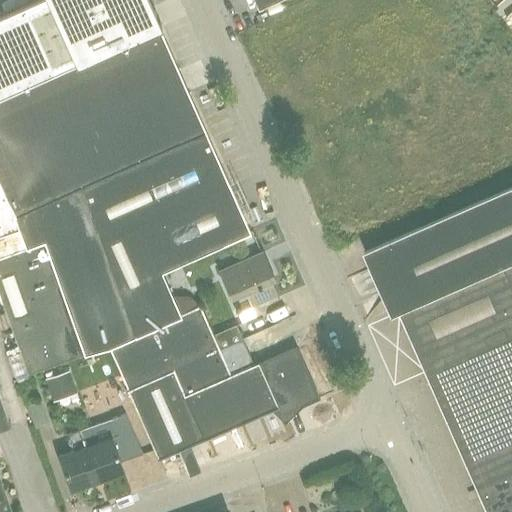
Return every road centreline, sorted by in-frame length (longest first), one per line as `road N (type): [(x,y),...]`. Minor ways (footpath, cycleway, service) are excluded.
road 1 (unclassified): [(388,421),(200,0)]
road 2 (unclassified): [(133,511),(388,421)]
